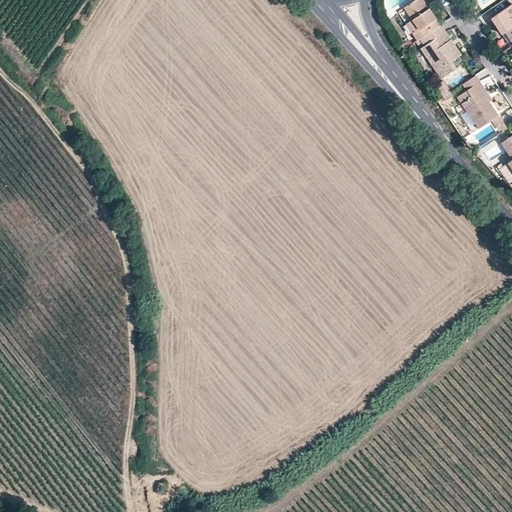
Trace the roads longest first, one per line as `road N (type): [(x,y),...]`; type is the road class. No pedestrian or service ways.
road 1 (track): [(131,511),(125,259),(81,162),(0,67)]
road 2 (track): [(264,511),(310,484),(511,307)]
road 3 (tertiary): [(382,74),(511,214)]
